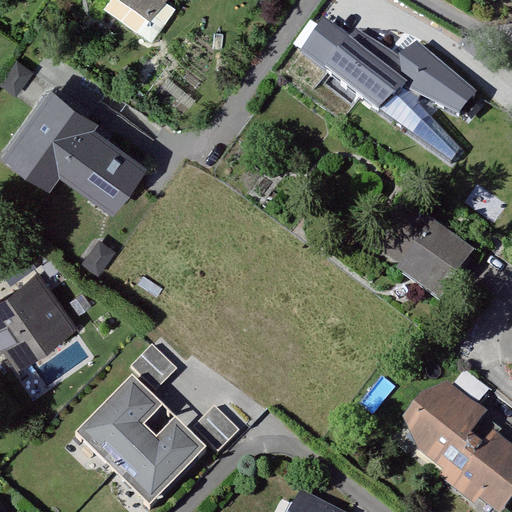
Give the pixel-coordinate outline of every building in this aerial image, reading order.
[(324,18),(300,51),(378,112),(405,87),(460,115),(477,93),(419,44),(403,56),(356,28),(348,37),(324,18)] [(50,80),(0,150),(0,154),(45,187),(58,169),(111,207),(143,162),(89,123),(96,113),(50,80)] [(436,301),(471,255),(407,206),(379,243),(405,263),(398,273),(436,301)] [(74,318),(38,264),(0,289),(0,339),(13,358),(74,318)] [(176,370),(151,347),(130,369),(155,392),(176,370)] [(469,368),(456,383),(479,402),(492,387),(469,368)] [(163,409),(133,380),(77,436),(151,508),(207,451),(175,420),(157,439),(145,428),(163,409)] [(499,504),(511,486),(511,440),(493,427),(486,437),(475,430),(489,411),(447,381),(423,390),(403,414),(418,448),(443,466),(439,473),(476,499),(482,491),(499,504)] [(242,430),(217,407),(196,430),(221,453),(242,430)] [(342,511),(299,488),(286,511),(342,511)]
